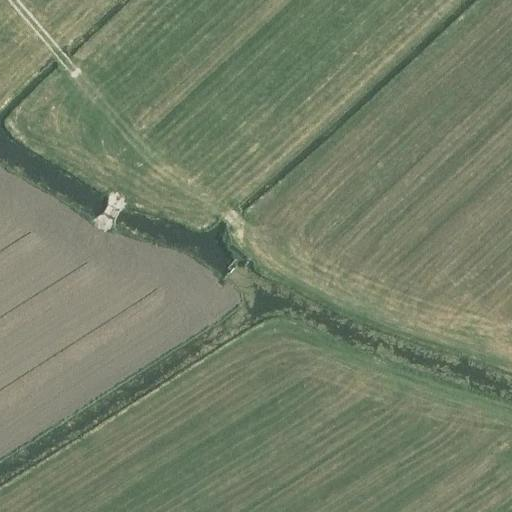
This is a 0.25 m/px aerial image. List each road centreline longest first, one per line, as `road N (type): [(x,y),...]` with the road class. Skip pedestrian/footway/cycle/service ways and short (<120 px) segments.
road 1 (track): [(129,191),(220,207),(263,257),(511,346)]
road 2 (track): [(114,205),(129,191),(124,143),(15,0)]
road 3 (track): [(114,205),(11,345)]
